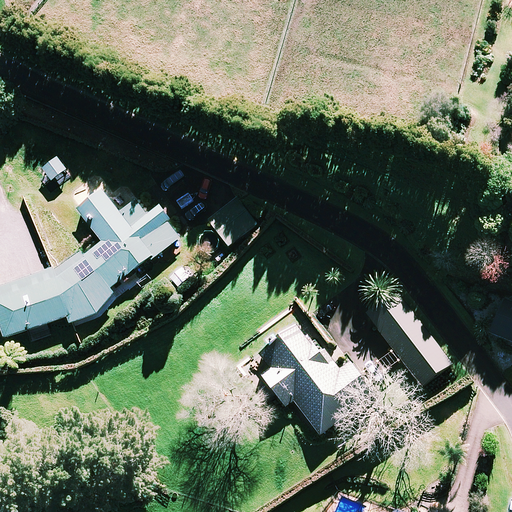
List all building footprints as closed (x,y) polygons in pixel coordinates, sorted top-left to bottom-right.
[(105,246),(85,260),(80,255),(62,269),(0,290),(0,319),(7,340),(70,319),(72,326),(101,316),(117,299),(112,292),(182,240),(158,209),(148,216),(139,203),(122,216),(106,194),(80,213),(105,246)] [(258,227),(238,201),(210,223),(230,248),(258,227)] [(452,368),(399,296),(370,317),(423,390),(452,368)] [(511,301),(508,300),(492,337),(511,344),(511,301)] [(295,402),(322,438),(348,418),(376,397),(351,363),(341,371),(325,350),(319,354),(299,327),(261,356),(270,368),(261,374),(287,409),(295,402)]
